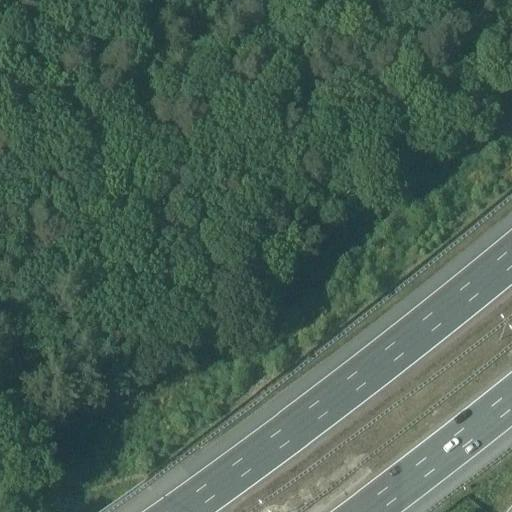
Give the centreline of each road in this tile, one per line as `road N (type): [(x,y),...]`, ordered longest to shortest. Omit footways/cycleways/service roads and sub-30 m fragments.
road 1 (motorway): [(511,256),(179,511)]
road 2 (motorway): [(366,511),(511,399)]
